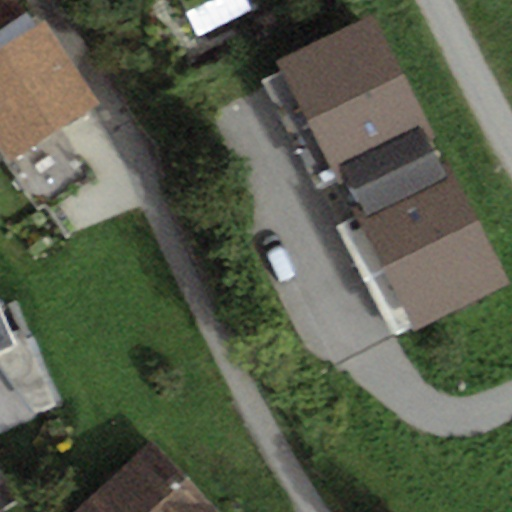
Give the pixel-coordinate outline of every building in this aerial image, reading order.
[(16,0),(0,0),(0,27),(25,12),(16,0)] [(509,282),(376,16),(279,64),(412,330),(509,282)] [(47,30),(0,61),(0,158),(3,163),(95,102),(47,30)] [(0,316),(0,353),(14,347),(0,316)] [(214,511),(150,444),(77,511),(214,511)]
